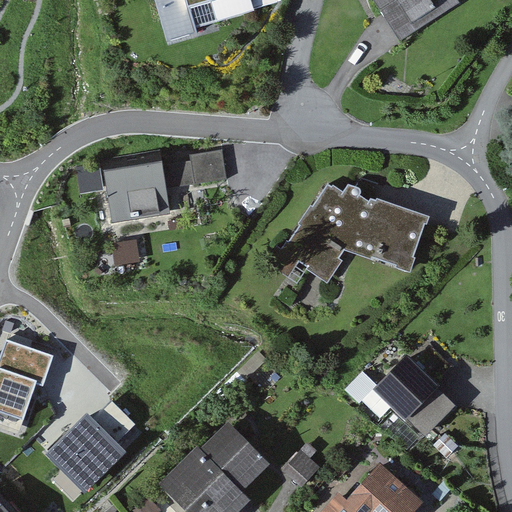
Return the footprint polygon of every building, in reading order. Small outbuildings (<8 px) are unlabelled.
[(251,9),(276,2),(275,0),(150,0),(163,40),(253,13),(251,9)] [(454,0),(374,0),(399,38),(456,2),(454,0)] [(164,166),(105,175),(113,225),(172,215),(168,192),(228,182),(223,153),(193,157),(194,166),(165,171),(164,166)] [(329,282),(351,252),(414,272),(431,219),(350,193),(347,201),(329,187),(283,249),(329,282)] [(133,241),(111,245),(114,267),(137,263),(133,241)] [(129,328),(116,330),(117,341),(131,339),(129,328)] [(53,357),(6,341),(0,359),(0,411),(23,420),(35,384),(43,387),(53,357)] [(444,391),(412,354),(377,384),(409,421),(444,391)] [(122,454),(86,419),(50,455),(86,491),(122,454)] [(221,423),(159,486),(183,511),(232,511),(244,500),(234,492),(262,463),(221,423)] [(299,454),(285,469),(303,486),(317,471),(299,454)] [(416,511),(425,502),(383,467),(353,503),(339,491),(320,511),(416,511)]
